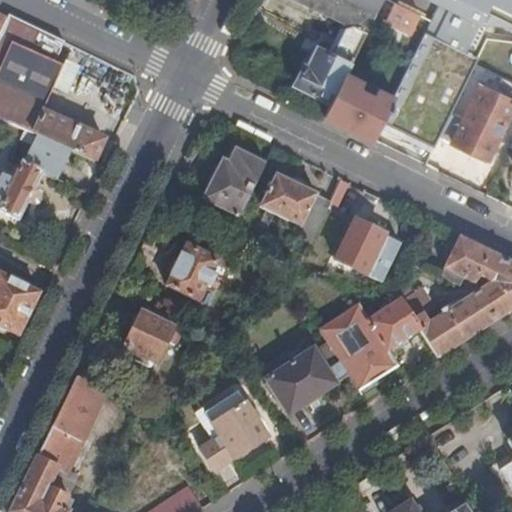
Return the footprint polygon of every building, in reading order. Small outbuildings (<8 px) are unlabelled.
[(286,0),(318,16),(323,7),(368,29),(381,0),(286,0)] [(511,0),(425,0),(423,4),(414,0),(413,0),(409,10),(421,15),(431,20),(394,96),(382,122),(435,148),(440,137),(457,101),(478,59),(467,53),(480,26),(511,29),(511,0)] [(412,33),(421,15),(409,10),(396,3),(387,21),(412,33)] [(55,65),(66,44),(59,41),(9,16),(6,22),(0,34),(0,69),(12,44),(55,65)] [(317,113),(325,117),(346,73),(366,32),(355,26),(345,28),(332,55),(319,48),(309,68),(305,66),(295,85),(326,100),(325,102),(323,101),(317,113)] [(63,69),(55,65),(12,44),(0,69),(0,99),(2,94),(42,112),(63,69)] [(325,117),(373,140),(382,122),(394,96),(379,89),(375,96),(358,87),(361,81),(346,73),(325,117)] [(457,101),(440,137),(454,143),(489,160),(493,151),(499,154),(508,135),(502,132),(511,111),(511,100),(481,86),(464,119),(457,116),(463,104),(457,101)] [(32,135),(42,112),(2,94),(0,99),(0,120),(23,131),(32,135)] [(70,152),(94,163),(103,140),(42,112),(32,135),(37,137),(44,140),(70,152)] [(43,173),(57,180),(70,152),(44,140),(37,137),(24,163),(43,173)] [(440,173),(454,143),(440,137),(435,148),(426,166),(440,173)] [(511,142),(503,160),(511,164),(511,142)] [(200,222),(230,237),(263,170),(249,163),(251,159),(235,151),(228,166),(221,162),(202,201),(226,212),(223,218),(206,210),(200,222)] [(265,166),(251,159),(249,163),(263,170),(265,166)] [(35,191),(43,173),(24,163),(21,162),(8,189),(0,184),(0,212),(19,222),(28,204),(32,205),(38,192),(35,191)] [(296,236),(310,243),(330,203),(276,176),(260,208),(299,228),(296,236)] [(370,221),(357,216),(337,260),(368,274),(369,273),(378,277),(383,265),(374,261),(386,234),(368,226),(370,221)] [(479,278),(490,254),(459,238),(441,276),(459,285),(462,279),(470,283),(478,280),(479,278)] [(212,274),(219,261),(186,246),(167,288),(198,303),(206,286),(211,288),(216,276),(212,274)] [(420,331),(438,359),(511,312),(511,264),(490,254),(479,278),(486,282),(500,272),(504,276),(449,311),(447,309),(442,313),(443,315),(427,325),(418,311),(420,310),(412,298),(402,304),(420,331)] [(0,301),(29,316),(39,294),(0,275),(0,301)] [(0,328),(18,337),(29,316),(0,301),(0,328)] [(387,353),(420,331),(402,304),(400,302),(367,323),(358,308),(319,333),(340,366),(348,378),(358,393),(397,368),(387,353)] [(171,329),(175,321),(147,308),(143,316),(141,315),(125,349),(157,365),(174,330),(171,329)] [(320,397),(348,378),(340,366),(327,374),(313,352),(292,365),(287,357),(260,374),(268,385),(265,387),(274,402),(277,400),(288,417),(304,407),(306,410),(321,400),(320,397)] [(81,442),(105,393),(76,379),(56,418),(52,427),(81,442)] [(218,438),(210,443),(198,450),(213,473),(266,441),(238,394),(204,415),(218,438)] [(196,420),(210,443),(218,438),(204,415),(196,420)] [(67,511),(63,510),(68,498),(49,488),(57,471),(65,475),(81,442),(52,427),(10,511),(67,511)] [(511,440),(508,444),(511,450),(511,458),(497,468),(511,490),(511,440)] [(199,511),(201,511),(191,496),(166,511),(199,511)] [(473,511),(470,507),(464,510),(463,509),(458,511),(416,511),(410,501),(392,511),(473,511)]
